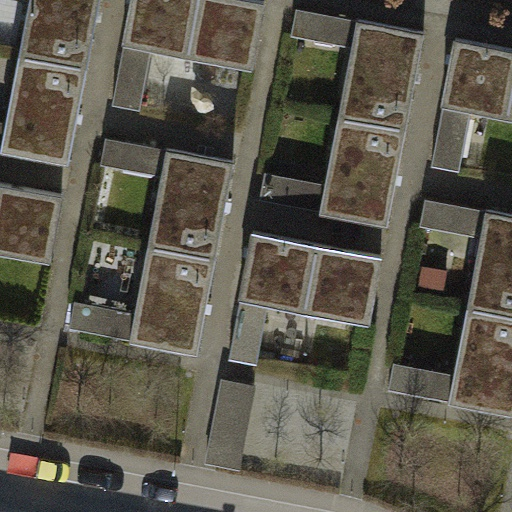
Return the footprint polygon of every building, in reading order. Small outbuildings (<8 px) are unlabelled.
[(102,0),(34,0),(25,50),(91,62),(102,0)] [(269,0),(135,0),(128,39),(258,63),(269,0)] [(301,66),(351,74),(362,13),(312,4),(301,66)] [(429,27),(363,15),(345,111),(411,123),(429,27)] [(511,44),(459,35),(448,103),(511,113),(511,44)] [(25,50),(6,146),(72,157),(91,62),(25,50)] [(345,111),(327,206),(393,219),(411,123),(345,111)] [(238,157),(172,145),(154,240),(221,253),(238,157)] [(67,191),(0,178),(0,246),(54,257),(67,191)] [(511,209),(493,206),(474,302),(511,309),(511,209)] [(388,251),(256,227),(243,296),(376,320),(388,251)] [(154,240),(136,336),(203,349),(221,253),(154,240)] [(511,309),(474,302),(455,395),(511,406),(511,309)]
